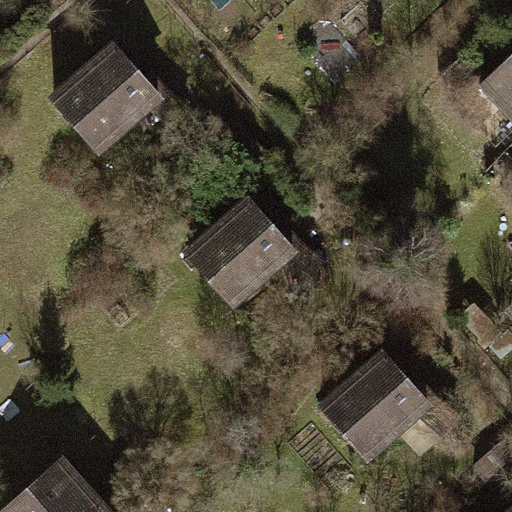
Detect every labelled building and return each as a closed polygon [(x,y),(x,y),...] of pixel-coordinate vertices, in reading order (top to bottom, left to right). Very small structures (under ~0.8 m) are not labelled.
[(74,165),(154,111),(112,50),(32,104),(74,165)] [(511,62),(484,91),(511,118),(511,62)] [(294,265),(247,210),(182,266),(229,321),(294,265)] [(428,425),(379,368),(318,420),(367,478),(428,425)] [(97,511),(58,471),(7,511),(97,511)]
